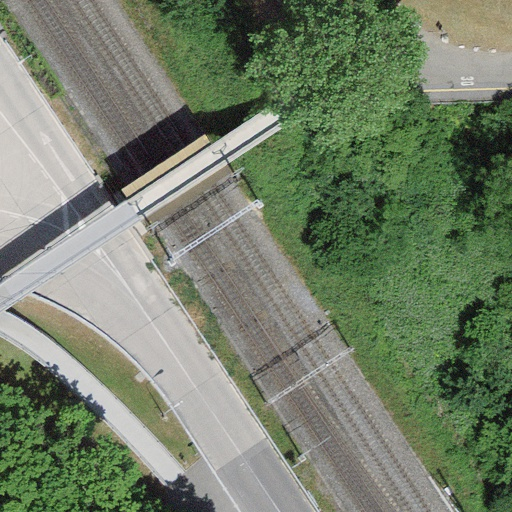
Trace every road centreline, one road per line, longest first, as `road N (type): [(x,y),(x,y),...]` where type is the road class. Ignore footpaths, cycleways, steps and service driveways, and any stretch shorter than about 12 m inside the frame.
road 1 (residential): [(0,90),(274,511)]
road 2 (residential): [(329,0),(461,70),(511,73)]
